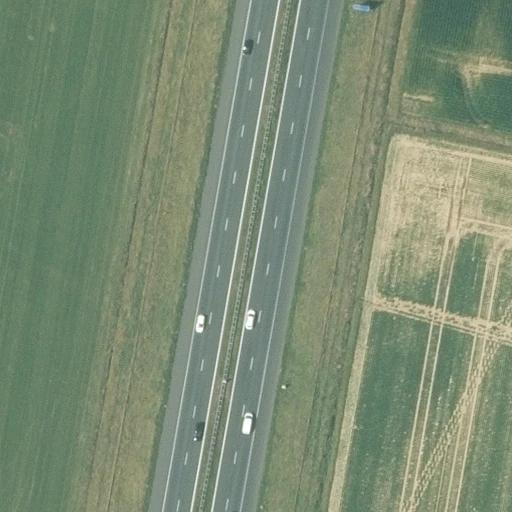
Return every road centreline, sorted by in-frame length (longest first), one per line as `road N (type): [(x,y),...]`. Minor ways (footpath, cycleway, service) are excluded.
road 1 (motorway): [(225,511),(313,0)]
road 2 (motorway): [(257,0),(170,511)]
